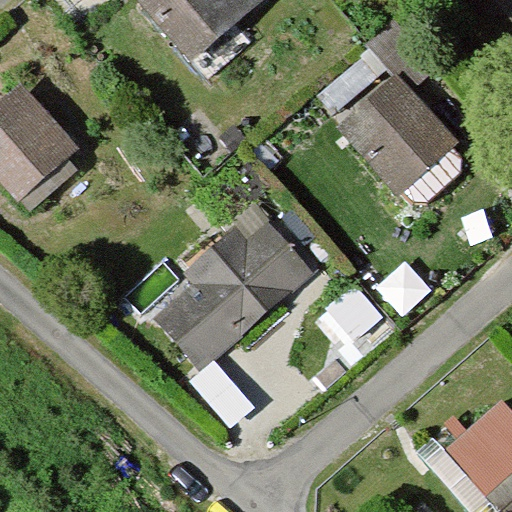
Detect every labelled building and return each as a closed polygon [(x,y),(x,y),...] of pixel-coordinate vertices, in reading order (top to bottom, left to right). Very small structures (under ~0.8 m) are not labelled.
[(258,0),(142,0),(138,4),(190,61),(258,0)] [(511,0),(497,0),(494,4),(511,24),(511,0)] [(454,145),(395,80),(338,131),(397,196),(454,145)] [(74,149),(16,90),(0,106),(0,187),(18,205),(74,149)] [(308,273),(265,225),(154,326),(197,373),(308,273)] [(511,480),(511,421),(502,410),(448,455),(487,501),(511,480)]
